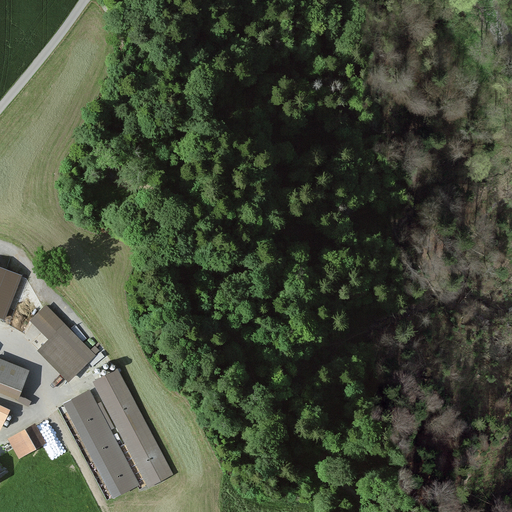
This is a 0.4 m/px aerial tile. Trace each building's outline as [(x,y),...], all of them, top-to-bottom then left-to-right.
[(0,319),(3,320),(20,275),(0,267),(0,319)] [(40,309),(28,321),(46,339),(35,351),(66,382),(90,359),(40,309)] [(29,371),(0,358),(0,392),(18,399),(28,407),(31,402),(19,395),(29,371)] [(117,369),(92,381),(149,488),(173,475),(117,369)] [(89,390),(63,404),(113,499),(139,485),(89,390)] [(0,427),(8,411),(0,406),(0,427)] [(43,442),(32,424),(6,439),(17,457),(43,442)]
